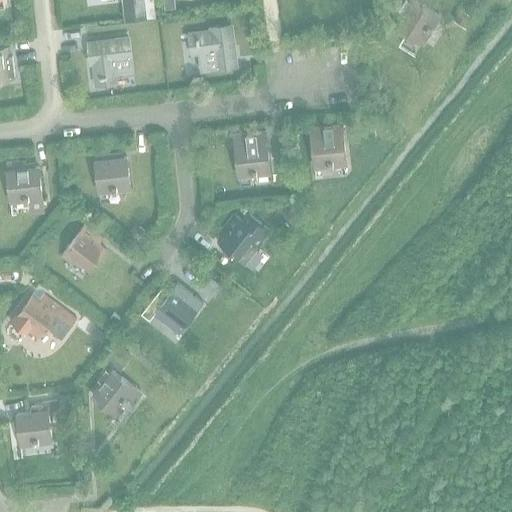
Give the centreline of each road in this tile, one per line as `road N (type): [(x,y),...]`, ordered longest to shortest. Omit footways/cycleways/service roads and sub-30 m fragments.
road 1 (residential): [(175,111),(351,92)]
road 2 (residential): [(149,268),(185,209),(175,111)]
road 3 (residential): [(54,126),(40,0)]
road 4 (residential): [(54,126),(175,111)]
